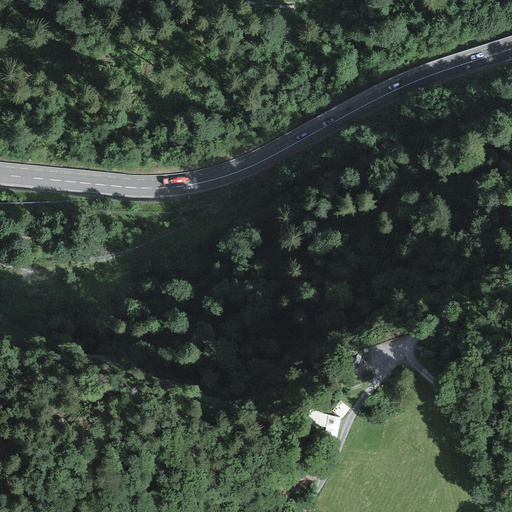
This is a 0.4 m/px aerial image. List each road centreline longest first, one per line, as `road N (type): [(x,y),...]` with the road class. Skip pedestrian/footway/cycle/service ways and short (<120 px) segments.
road 1 (primary): [(0,174),(188,185),(261,161),(403,86),(511,48)]
road 2 (track): [(302,511),(395,349),(431,330),(511,313)]
road 3 (track): [(511,511),(459,410),(403,345)]
